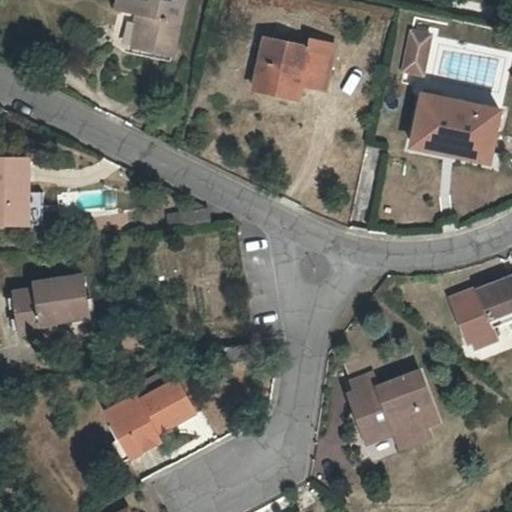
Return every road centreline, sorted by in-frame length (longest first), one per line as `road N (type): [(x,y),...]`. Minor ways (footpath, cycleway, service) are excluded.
road 1 (residential): [(322,239),(0,80)]
road 2 (residential): [(193,500),(280,449),(322,239)]
road 3 (residential): [(511,227),(445,252),(364,251),(322,239)]
